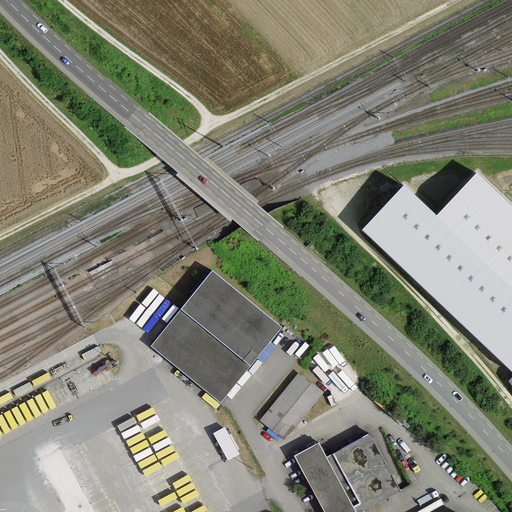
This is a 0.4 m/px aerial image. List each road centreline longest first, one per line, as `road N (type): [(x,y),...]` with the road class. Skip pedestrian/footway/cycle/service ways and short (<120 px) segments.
road 1 (tertiary): [(511,463),(398,345),(7,0)]
road 2 (track): [(120,175),(456,0)]
road 3 (track): [(511,402),(337,215)]
road 4 (track): [(214,124),(62,0)]
road 5 (track): [(0,51),(120,175)]
road 6 (unknown): [(141,389),(172,401),(214,444),(231,494),(228,511)]
road 7 (track): [(120,175),(0,237)]
